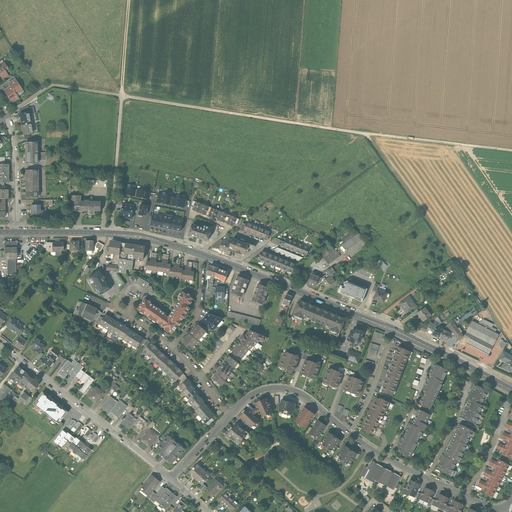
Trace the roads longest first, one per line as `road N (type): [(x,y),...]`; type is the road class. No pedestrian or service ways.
road 1 (track): [(7,115),(51,86),(364,133)]
road 2 (track): [(364,133),(511,343)]
road 3 (track): [(111,234),(130,0)]
road 4 (residential): [(0,344),(170,478)]
road 5 (secondary): [(201,253),(395,331)]
road 6 (secondary): [(0,232),(111,234),(201,253)]
road 7 (track): [(364,133),(511,150)]
road 8 (residential): [(348,430),(284,388),(262,389),(230,414)]
road 9 (secondary): [(395,331),(511,389)]
